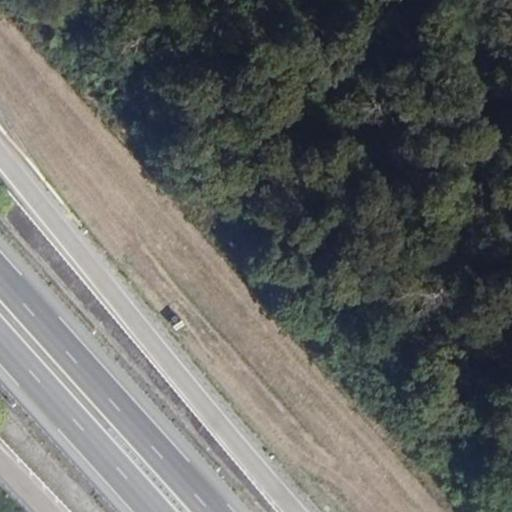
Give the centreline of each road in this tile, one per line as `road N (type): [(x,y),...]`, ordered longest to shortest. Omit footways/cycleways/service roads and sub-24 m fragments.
road 1 (motorway): [(307,511),(0,142)]
road 2 (motorway): [(215,511),(0,274)]
road 3 (motorway): [(0,338),(151,511)]
